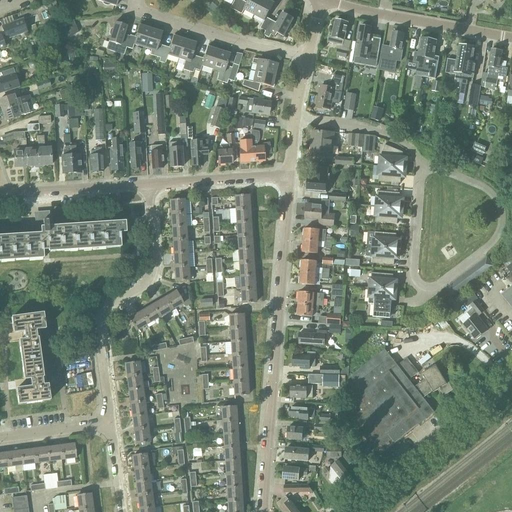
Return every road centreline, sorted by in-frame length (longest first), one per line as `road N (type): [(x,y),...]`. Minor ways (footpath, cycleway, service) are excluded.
road 1 (residential): [(263,511),(288,176)]
road 2 (residential): [(420,164),(412,260),(420,286),(436,286),(495,236),(499,209),(478,186)]
road 3 (residential): [(146,187),(152,273),(143,289),(97,320),(110,424)]
road 4 (residential): [(339,511),(511,375)]
road 5 (residential): [(306,58),(154,17),(137,0)]
road 6 (residential): [(146,187),(288,176)]
road 7 (residential): [(4,195),(146,187)]
road 8 (residential): [(294,118),(361,127),(401,144),(420,164)]
road 9 (residential): [(511,39),(383,17)]
